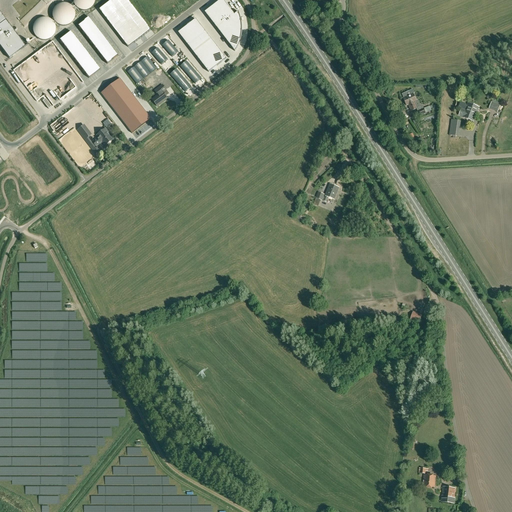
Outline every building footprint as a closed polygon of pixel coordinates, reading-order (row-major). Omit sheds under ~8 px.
[(112,0),(99,10),(128,48),(151,30),(128,0),(112,0)] [(223,0),(220,0),(205,12),(235,52),(236,50),(237,48),(238,47),(238,45),(239,44),(240,42),(240,40),(241,38),(241,37),(241,35),(242,33),(242,31),(242,29),(242,28),(242,26),(242,24),(241,22),(241,20),(241,19),(240,17),(240,15),(239,13),(238,12),(234,15),(223,0)] [(88,18),(77,27),(106,65),(118,56),(88,18)] [(196,19),(179,33),(209,72),(226,59),(196,19)] [(0,24),(0,46),(9,58),(25,47),(6,20),(0,24)] [(70,32),(59,41),(88,79),(99,70),(70,32)] [(168,40),(162,45),(172,57),(178,52),(168,40)] [(158,48),(152,53),(161,65),(167,60),(158,48)] [(147,57),(141,62),(150,74),(157,68),(147,57)] [(187,61),(181,67),(195,84),(202,79),(187,61)] [(141,62),(134,67),(143,79),(150,74),(141,62)] [(134,67),(127,72),(137,84),(143,79),(134,67)] [(177,69),(170,75),(185,92),(191,87),(177,69)] [(101,94),(132,134),(151,119),(120,79),(101,94)] [(157,106),(167,98),(163,92),(163,91),(164,92),(166,90),(162,85),(155,91),(158,95),(152,100),(153,100),(154,103),(157,106)] [(408,91),(402,94),(404,98),(403,98),(406,106),(408,105),(411,111),(416,109),(417,108),(420,115),(425,113),(422,106),(420,106),(418,100),(416,101),(413,94),(410,95),(408,91)] [(92,96),(86,99),(95,113),(101,110),(92,96)] [(45,99),(42,101),(48,109),(51,107),(45,99)] [(460,104),(458,108),(461,109),(459,115),(463,116),(462,117),(473,121),(479,107),(468,103),(467,106),(466,106),(460,104)] [(4,116),(14,133),(22,128),(15,116),(9,120),(7,117),(6,117),(5,115),(4,116)] [(452,120),(450,135),(458,137),(460,121),(452,120)] [(93,150),(96,148),(88,138),(92,135),(84,125),(77,130),(92,150),(93,150)] [(105,146),(114,139),(106,128),(97,135),(98,137),(92,142),(96,147),(102,142),(105,146)] [(96,148),(93,150),(96,155),(102,151),(98,146),(96,148)] [(334,200),(339,188),(330,184),(323,201),(327,202),(329,197),(334,200)] [(325,194),(321,193),(318,192),(316,198),(321,200),(322,201),(325,194)] [(24,245),(23,248),(19,246),(18,249),(19,250),(18,253),(21,254),(22,251),(25,253),(28,247),(24,245)] [(413,311),(410,319),(409,321),(419,323),(419,322),(422,314),(413,311)] [(435,488),(436,476),(424,475),(423,486),(435,488)] [(454,498),(455,488),(443,487),(441,502),(454,503),(455,498),(454,498)]
